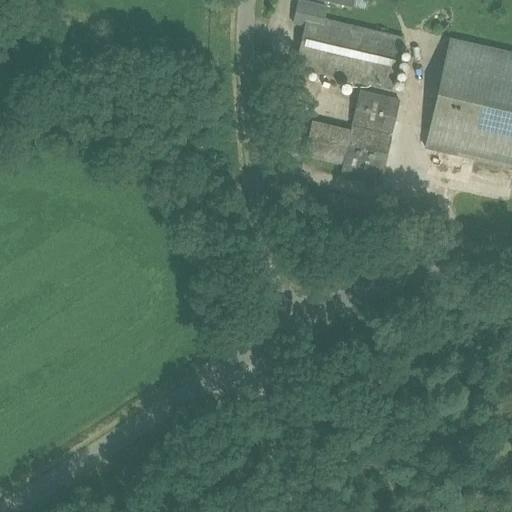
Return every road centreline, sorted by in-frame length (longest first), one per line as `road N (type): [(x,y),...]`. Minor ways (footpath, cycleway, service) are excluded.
road 1 (unclassified): [(271,339),(249,0)]
road 2 (unclassified): [(4,511),(271,339)]
road 3 (unclassified): [(271,339),(373,286),(511,257)]
road 4 (unclassified): [(285,511),(271,339)]
